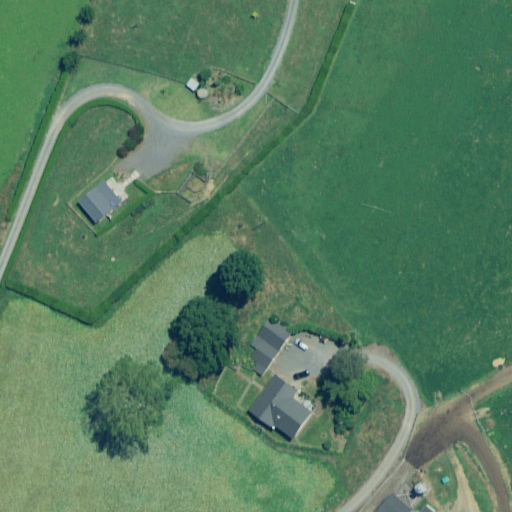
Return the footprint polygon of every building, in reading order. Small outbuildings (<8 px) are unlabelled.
[(194,174),(162,153),(140,185),(158,197),(165,186),(180,196),(194,174)] [(125,204),(108,183),(84,203),(100,224),(125,204)] [(294,332),(270,316),(240,362),(264,378),(294,332)] [(299,392),(288,383),(280,394),(268,386),(250,412),(277,430),(278,428),(296,440),(315,412),(295,398),(299,392)] [(224,417),(208,405),(200,416),(216,428),(224,417)] [(412,511),(414,510),(395,494),(380,511),(379,511),(412,511)]
